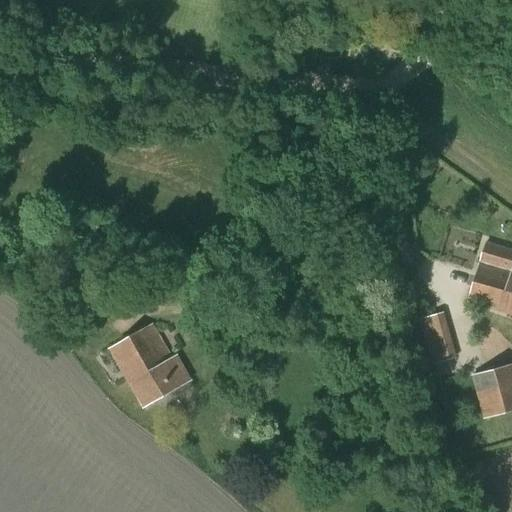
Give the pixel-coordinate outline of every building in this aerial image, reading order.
[(468,302),(511,315),(511,252),(486,244),(468,302)] [(55,259),(38,298),(85,318),(107,271),(84,260),(80,269),(55,259)] [(420,318),(435,364),(461,356),(446,310),(420,318)] [(151,326),(110,350),(143,408),(189,382),(175,356),(170,359),(151,326)] [(511,364),(471,375),(484,419),(511,411),(511,364)]
